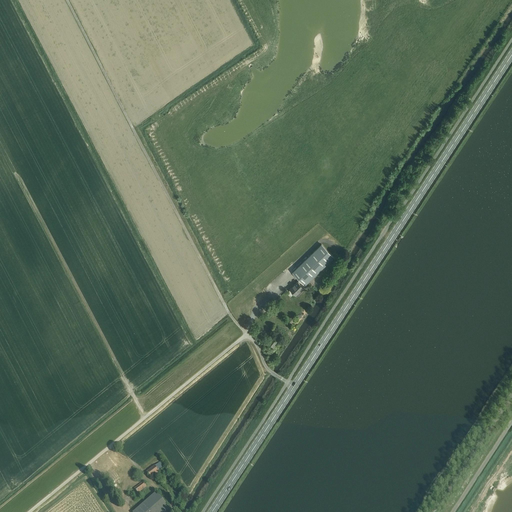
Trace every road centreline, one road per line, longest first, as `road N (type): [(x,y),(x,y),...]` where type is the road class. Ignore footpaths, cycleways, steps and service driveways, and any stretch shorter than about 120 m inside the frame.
road 1 (primary): [(293,388),(511,54)]
road 2 (unclassified): [(293,388),(265,364),(253,340),(241,338),(31,511)]
road 3 (primary): [(212,511),(293,388)]
